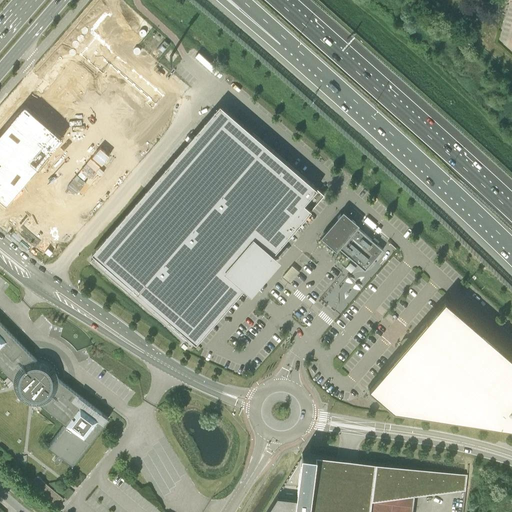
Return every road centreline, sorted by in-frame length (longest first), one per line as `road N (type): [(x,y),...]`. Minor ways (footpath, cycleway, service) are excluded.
road 1 (motorway): [(511,212),(274,0)]
road 2 (motorway): [(285,38),(511,246)]
road 3 (secondary): [(258,397),(176,367),(0,240)]
road 4 (secondary): [(0,259),(126,346),(254,412)]
road 5 (secondary): [(302,425),(511,464)]
road 6 (secondary): [(511,454),(306,412)]
